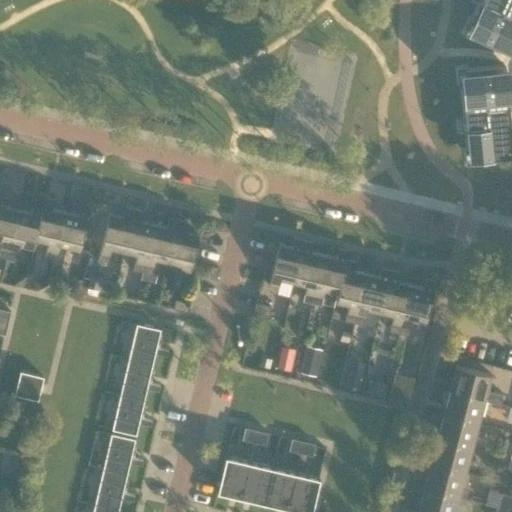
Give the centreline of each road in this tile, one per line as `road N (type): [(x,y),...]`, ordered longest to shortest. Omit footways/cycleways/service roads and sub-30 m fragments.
road 1 (residential): [(252,178),(175,511)]
road 2 (residential): [(252,178),(511,240)]
road 3 (residential): [(0,118),(252,178)]
